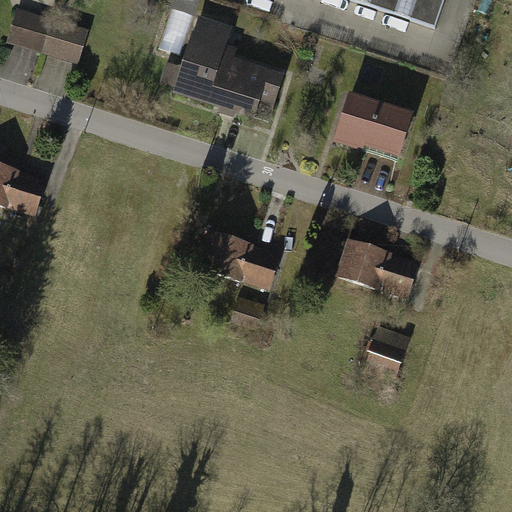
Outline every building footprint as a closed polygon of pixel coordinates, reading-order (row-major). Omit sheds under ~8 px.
[(203,2),(196,0),(177,0),(173,15),(176,16),(195,22),(197,23),(203,2)] [(336,0),(434,34),(446,0),(336,0)] [(19,16),(9,46),(44,58),(54,27),(19,16)] [(175,94),(173,101),(269,133),(286,81),(235,65),(238,57),(227,53),(233,35),(198,24),(182,73),(168,69),(162,89),(175,94)] [(54,27),(44,58),(79,69),(89,38),(54,27)] [(348,97),(331,149),(365,160),(367,154),(400,164),(415,119),(348,97)] [(49,188),(0,171),(0,213),(36,226),(49,188)] [(284,261),(210,236),(196,279),(270,303),(284,261)] [(347,248),(339,289),(415,304),(424,264),(347,248)] [(268,311),(240,302),(231,327),(259,337),(268,311)] [(370,370),(403,379),(413,340),(379,331),(370,370)]
